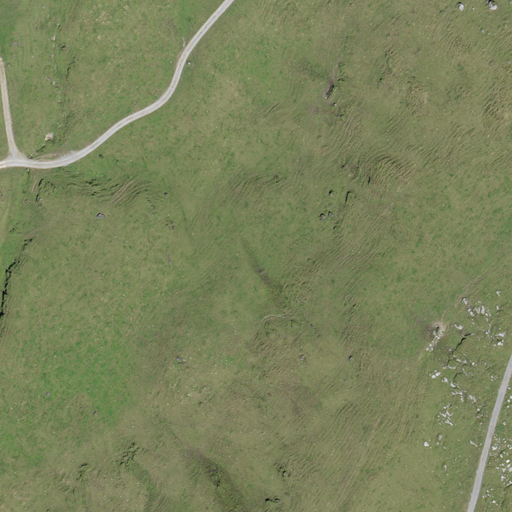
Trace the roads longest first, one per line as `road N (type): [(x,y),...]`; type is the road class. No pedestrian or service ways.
road 1 (track): [(0,166),(68,161),(152,108),(228,0)]
road 2 (track): [(469,511),(511,362)]
